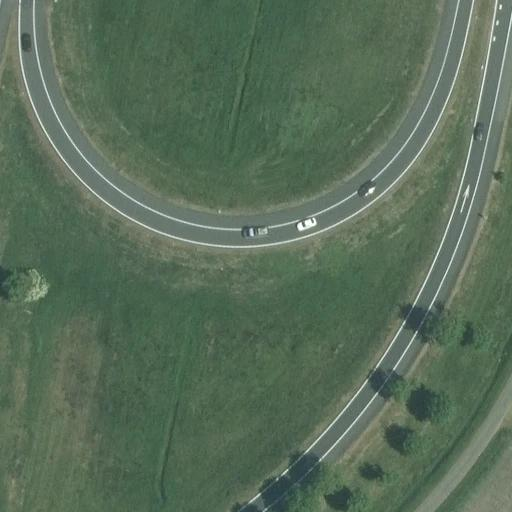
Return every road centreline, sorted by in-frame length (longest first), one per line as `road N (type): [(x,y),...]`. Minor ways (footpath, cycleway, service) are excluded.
road 1 (motorway): [(465,0),(429,118),(386,178),(318,224),(230,238),(141,216),(76,165),(35,87),(26,0)]
road 2 (motorway): [(256,511),(334,441),(409,339),(452,250),(479,156),(504,0)]
road 3 (unclassified): [(423,511),(490,431),(511,388)]
